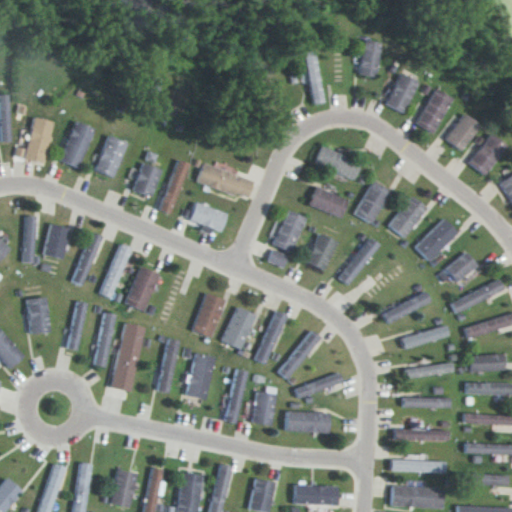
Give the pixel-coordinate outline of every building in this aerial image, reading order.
[(377,42),(360,41),(357,75),(374,76),(377,42)] [(321,102),(312,49),(297,51),(302,83),(307,82),(311,104),(321,102)] [(383,105),(401,113),(415,81),(397,73),(383,105)] [(430,133),(449,98),(432,88),(412,124),(430,133)] [(442,138),(457,151),(477,126),(462,113),(442,138)] [(20,159),(39,164),(50,122),(31,117),(20,159)] [(75,168),(91,129),(73,121),(56,160),(75,168)] [(481,175),(504,145),(487,133),(465,163),(481,175)] [(112,177),(123,141),(103,135),(93,171),(112,177)] [(350,181),(358,161),(317,146),(310,166),(350,181)] [(186,163),(175,159),(156,210),(167,214),(186,163)] [(150,196),(157,168),(138,163),(131,191),(150,196)] [(252,181),(201,163),(195,181),(245,199),(252,181)] [(511,172),(496,183),(511,207),(511,172)] [(386,191),(369,181),(351,214),(369,223),(386,191)] [(305,205),(338,217),(345,199),(312,187),(305,205)] [(401,238),(423,207),(407,196),(385,226),(401,238)] [(224,212),(192,202),(186,220),(199,224),(197,231),(208,234),(209,229),(218,232),(224,212)] [(303,218),(285,210),(269,243),(288,252),(303,218)] [(32,216),(22,216),(20,263),(31,263),(32,216)] [(425,261),(455,233),(441,219),(411,246),(425,261)] [(40,255),(59,259),(66,227),(47,223),(40,255)] [(334,241),(315,233),(303,262),(322,270),(334,241)] [(376,244),(367,237),(335,277),(344,284),(376,244)] [(97,293),(107,298),(129,248),(118,243),(97,293)] [(265,262),(281,267),(285,254),(269,250),(265,262)] [(454,282),(474,265),(462,251),(435,276),(440,282),(448,275),(454,282)] [(140,311),(156,274),(137,266),(122,304),(140,311)] [(453,313),(500,289),(495,279),(448,303),(453,313)] [(427,302),(422,292),(379,313),(383,323),(427,302)] [(223,300),(204,293),(189,331),(208,338),(223,300)] [(48,331),(43,296),(23,299),(28,334),(48,331)] [(75,350),(84,303),(74,301),(68,334),(64,334),(62,348),(75,350)] [(221,343),(240,349),(251,313),(232,307),(221,343)] [(286,316),(273,310),(253,360),(262,364),(268,350),(272,351),(286,316)] [(92,366),(104,367),(111,314),(100,312),(92,366)] [(511,323),(511,312),(462,327),(464,338),(511,323)] [(141,327),(121,323),(108,387),(128,391),(141,327)] [(445,336),(442,325),(397,338),(400,348),(445,336)] [(274,372),(284,380),(319,338),(309,330),(274,372)] [(0,360),(7,368),(21,355),(0,332),(0,360)] [(176,340),(164,337),(152,390),(165,393),(176,340)] [(203,399),(211,357),(192,353),(184,395),(203,399)] [(500,370),(500,354),(464,355),(465,371),(500,370)] [(402,377),(450,373),(449,363),(402,367),(402,377)] [(232,423),(245,371),(234,368),(228,393),(223,392),(219,408),(224,410),(222,421),(232,423)] [(292,387),(294,396),(339,384),(337,374),(292,387)] [(511,383),(463,382),(463,393),(511,394),(511,383)] [(269,425),(272,393),(253,392),(250,423),(269,425)] [(446,397),(399,396),(399,407),(446,408),(446,397)] [(326,432),(326,413),(283,412),(283,431),(326,432)] [(510,415),(461,413),(460,423),(509,425),(510,415)] [(391,440),(445,441),(445,430),(391,429),(391,440)] [(509,444),(463,443),(462,452),(509,454),(509,444)] [(388,458),(387,471),(442,472),(442,461),(424,460),(424,454),(409,453),(409,459),(388,458)] [(81,511),(90,464),(79,462),(70,511),(81,511)] [(47,511),(63,467),(52,463),(35,511),(47,511)] [(218,511),(221,497),(227,498),(232,468),(216,465),(207,511),(218,511)] [(158,481),(160,468),(148,467),(142,511),(151,511),(154,495),(160,496),(162,481),(158,481)] [(108,504),(127,507),(134,473),(115,469),(108,504)] [(203,475),(178,473),(174,511),(194,511),(196,494),(201,495),(203,475)] [(465,485),(505,484),(505,474),(465,474),(465,485)] [(0,483),(0,511),(20,491),(5,478),(0,483)] [(266,511),(272,482),(252,478),(246,509),(260,511),(266,511)] [(291,504),(334,505),(335,486),(292,485),(291,504)] [(388,506),(440,508),(440,488),(389,486),(388,506)]
